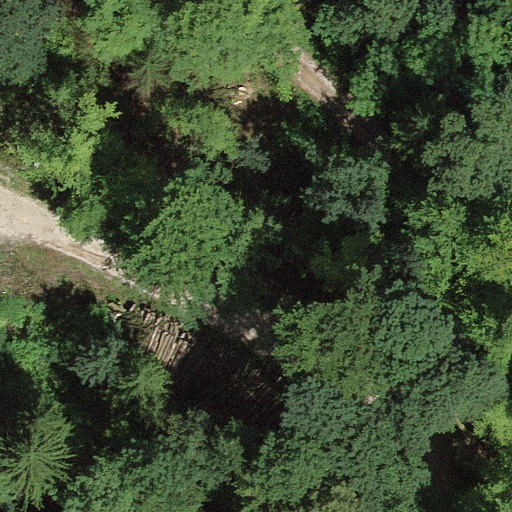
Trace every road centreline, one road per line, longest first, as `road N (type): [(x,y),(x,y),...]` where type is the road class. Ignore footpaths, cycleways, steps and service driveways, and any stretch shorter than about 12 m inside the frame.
road 1 (track): [(0,199),(394,396),(437,442),(451,511)]
road 2 (track): [(233,0),(511,271)]
